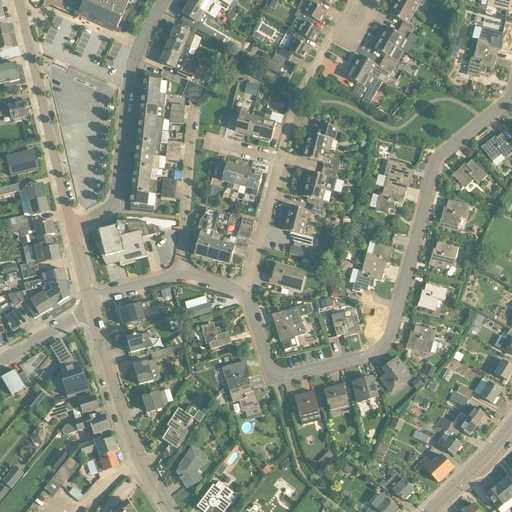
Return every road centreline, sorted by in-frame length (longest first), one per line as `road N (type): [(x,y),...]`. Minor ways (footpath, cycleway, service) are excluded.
road 1 (residential): [(511,90),(437,159),(380,349),(274,378),(241,294)]
road 2 (residential): [(70,224),(109,213),(117,199),(132,56),(163,0)]
road 3 (residential): [(70,224),(18,0)]
road 4 (residential): [(171,511),(143,464),(90,311)]
road 5 (residential): [(179,276),(194,105)]
road 6 (residential): [(241,294),(279,158)]
